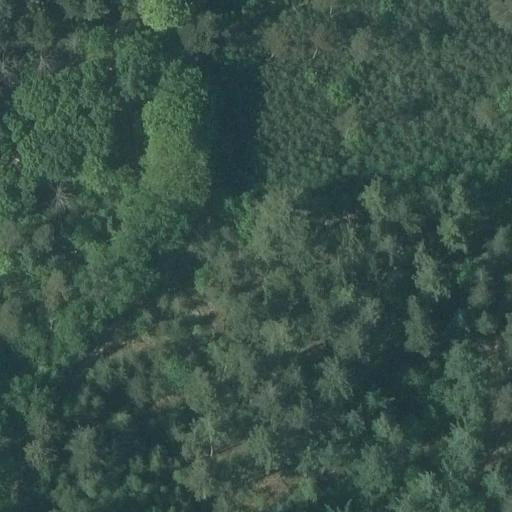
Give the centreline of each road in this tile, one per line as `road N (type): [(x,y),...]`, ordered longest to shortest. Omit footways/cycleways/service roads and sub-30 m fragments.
road 1 (track): [(511,191),(192,236),(173,0)]
road 2 (track): [(192,236),(165,250),(32,439),(5,511)]
